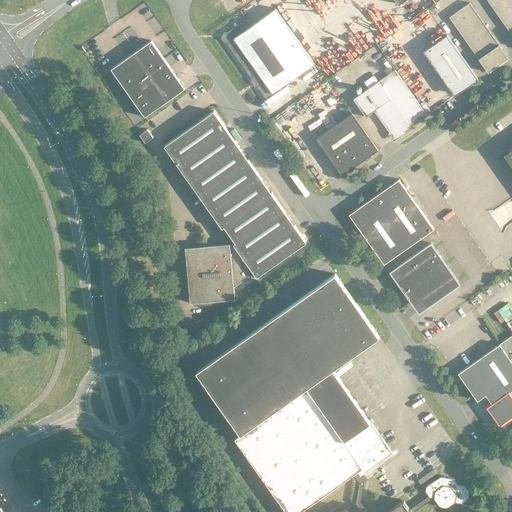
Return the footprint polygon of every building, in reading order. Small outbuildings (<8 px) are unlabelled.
[(511,0),(487,0),(511,34),(511,0)] [(470,2),(460,9),(449,17),(453,21),(452,21),(453,22),(456,26),(456,27),(462,35),(463,36),(466,40),(465,40),(466,41),(466,40),(472,49),(473,50),(475,54),(476,54),(482,63),(488,72),(509,57),(503,49),(470,2)] [(315,63),(276,8),(245,29),(241,23),(228,32),(227,32),(225,32),(224,32),(223,33),(222,34),(222,35),(222,37),(222,38),(222,39),(223,40),(224,41),(225,42),(226,42),(227,42),(252,78),(252,79),(252,80),(252,81),(252,82),(253,82),(253,83),(253,84),(254,85),(255,85),(256,85),(257,86),(259,88),(266,98),(315,63)] [(478,79),(447,34),(424,50),(426,53),(428,52),(456,92),(466,85),(467,87),(478,79)] [(151,40),(135,51),(111,68),(122,84),(122,85),(123,84),(128,92),(127,92),(128,93),(128,92),(145,116),(185,88),(151,40)] [(427,115),(395,69),(354,98),(366,116),(374,110),(394,138),(427,115)] [(257,276),(306,242),(295,225),(293,226),(284,213),(285,212),(272,192),(270,194),(260,181),(262,179),(249,159),(247,161),(237,148),(239,146),(214,110),(165,145),(223,227),(225,226),(236,242),(234,243),(235,246),(232,248),(231,248),(230,242),(185,247),(188,270),(190,270),(191,279),(188,279),(190,302),(235,298),(234,286),(254,272),(257,276)] [(378,149),(352,112),(316,138),(342,175),(378,149)] [(145,142),(146,142),(153,137),(148,129),(140,134),(145,142)] [(434,229),(399,179),(350,214),(385,263),(434,229)] [(404,274),(396,280),(413,305),(422,299),(427,307),(460,284),(431,243),(398,266),(404,274)] [(380,336),(336,273),(197,371),(241,434),(235,438),(287,511),(299,511),(354,473),(360,481),(356,502),(362,510),(358,511),(351,511),(347,506),(339,511),(369,511),(366,507),(362,501),(365,480),(361,474),(393,452),(334,368),(380,336)] [(511,334),(458,372),(478,400),(486,394),(492,403),(487,406),(492,413),(493,412),(497,417),(495,418),(500,424),(511,416),(511,334)] [(40,471),(44,477),(49,474),(45,468),(40,471)] [(404,499),(385,511),(413,511),(434,497),(440,505),(447,506),(455,501),(462,502),(468,498),(470,491),(465,484),(458,483),(454,478),(441,476),(427,486),(426,490),(429,495),(410,508),(404,499)]
